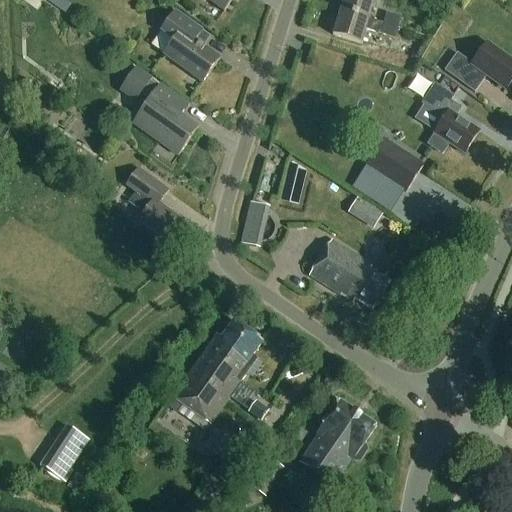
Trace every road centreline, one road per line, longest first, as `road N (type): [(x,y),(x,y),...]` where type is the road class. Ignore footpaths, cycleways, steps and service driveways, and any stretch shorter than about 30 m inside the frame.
road 1 (unclassified): [(289,0),(221,218),(220,251),(264,296),(441,407)]
road 2 (tertiary): [(441,407),(511,231)]
